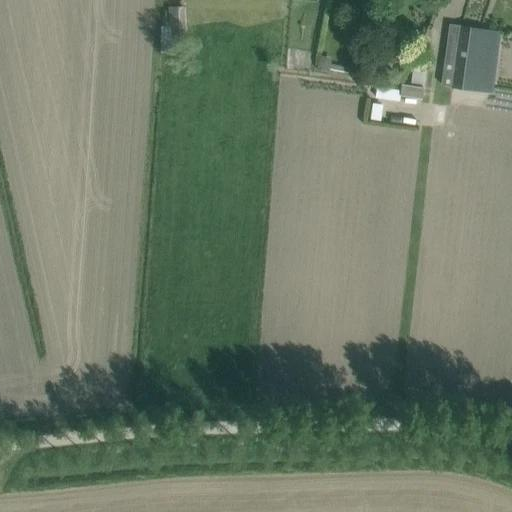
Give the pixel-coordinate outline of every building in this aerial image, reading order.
[(168,7),(170,40),(171,44),(184,43),(184,39),(185,39),(183,6),(168,7)] [(441,85),(492,92),(501,31),(449,24),(441,85)] [(319,56),(316,70),(329,72),(332,58),(319,56)] [(428,58),(416,56),(414,56),(411,85),(402,84),(402,85),(402,86),(401,89),(401,90),(400,95),(422,98),(428,58)] [(400,95),(401,90),(377,86),(375,97),(399,101),(400,95)] [(381,121),(383,104),(371,103),(369,119),(381,121)]
